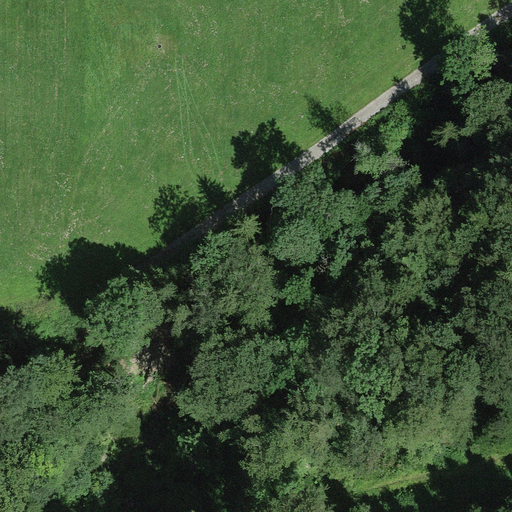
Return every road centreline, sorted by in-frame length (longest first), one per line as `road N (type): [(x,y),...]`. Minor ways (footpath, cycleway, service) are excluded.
road 1 (track): [(511,4),(110,276)]
road 2 (track): [(511,453),(292,511)]
